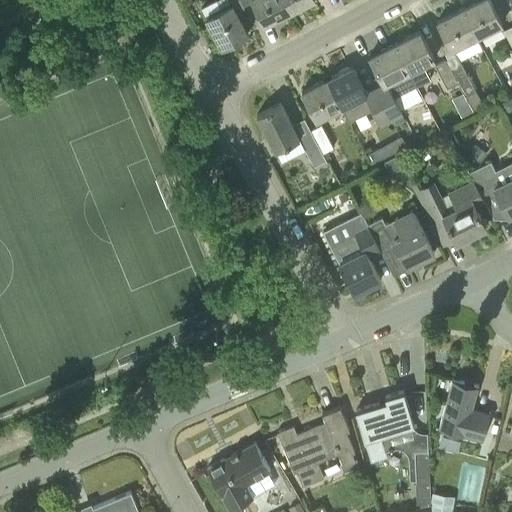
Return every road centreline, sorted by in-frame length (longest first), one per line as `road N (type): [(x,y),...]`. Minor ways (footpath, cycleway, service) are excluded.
road 1 (residential): [(343,339),(211,95)]
road 2 (residential): [(141,428),(343,339)]
road 3 (residential): [(211,95),(390,0)]
road 4 (residential): [(0,487),(141,428)]
road 5 (residential): [(343,339),(476,281)]
